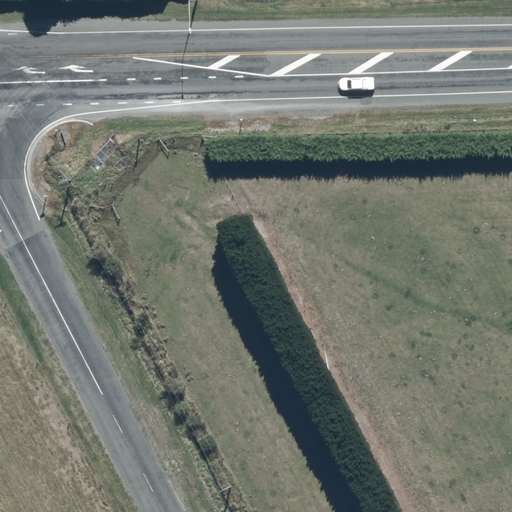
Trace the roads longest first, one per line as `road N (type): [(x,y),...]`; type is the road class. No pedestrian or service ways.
road 1 (trunk): [(511,59),(0,70)]
road 2 (unclassified): [(0,202),(162,511)]
